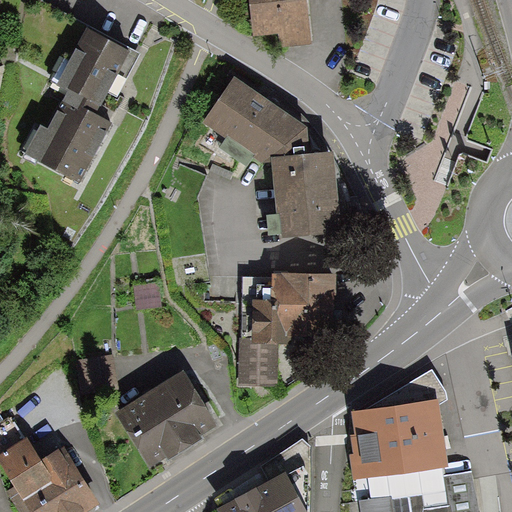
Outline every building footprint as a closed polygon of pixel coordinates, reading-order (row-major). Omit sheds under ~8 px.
[(307,0),(250,0),(255,40),(279,38),(280,51),(312,48),(307,0)] [(132,57),(87,33),(73,58),(67,56),(51,86),(58,90),(57,92),(69,98),(69,95),(100,111),(102,112),(132,57)] [(308,133),(236,83),(205,130),(226,145),(219,154),(247,174),(255,164),(262,171),(272,166),(308,133)] [(69,95),(69,98),(49,135),(41,131),(25,160),(80,188),(114,127),(97,119),(100,111),(69,95)] [(312,156),(308,133),(272,166),(330,160),(330,156),(312,156)] [(282,242),(283,247),(343,242),(334,160),(330,160),(272,166),(278,222),(267,223),(269,244),(282,242)] [(198,199),(208,177),(179,163),(161,199),(174,289),(210,283),(198,199)] [(336,344),(337,280),(273,279),(273,281),(243,281),(242,340),(240,340),(239,388),(278,389),(279,350),(293,351),(293,343),(336,344)] [(160,284),(134,287),(137,312),(163,309),(160,284)] [(115,357),(78,362),(82,396),(119,391),(115,357)] [(432,372),(364,414),(439,404),(440,408),(449,402),(447,394),(432,372)] [(201,443),(219,432),(185,376),(116,418),(151,474),(168,464),(170,467),(203,446),(201,443)] [(440,408),(439,404),(364,414),(350,416),(355,458),(350,458),(353,482),(369,480),(443,471),(448,470),(440,408)] [(96,511),(101,509),(64,450),(42,466),(12,417),(0,425),(0,472),(3,477),(4,476),(12,490),(7,494),(17,511),(96,511)] [(312,511),(311,451),(303,443),(261,469),(271,484),(222,511),(312,511)] [(445,479),(443,471),(369,480),(372,502),(392,502),(393,511),(480,511),(473,474),(445,479)] [(372,502),(359,502),(360,511),(393,511),(392,502),(372,502)]
